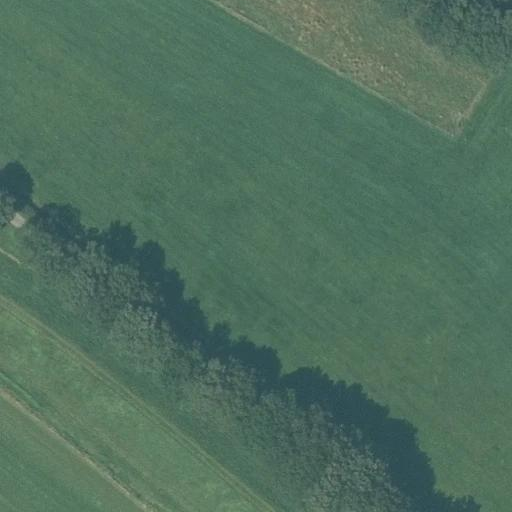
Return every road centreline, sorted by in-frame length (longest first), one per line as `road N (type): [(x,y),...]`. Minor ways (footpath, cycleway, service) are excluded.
road 1 (unclassified): [(369,511),(0,208)]
road 2 (track): [(0,317),(252,511)]
